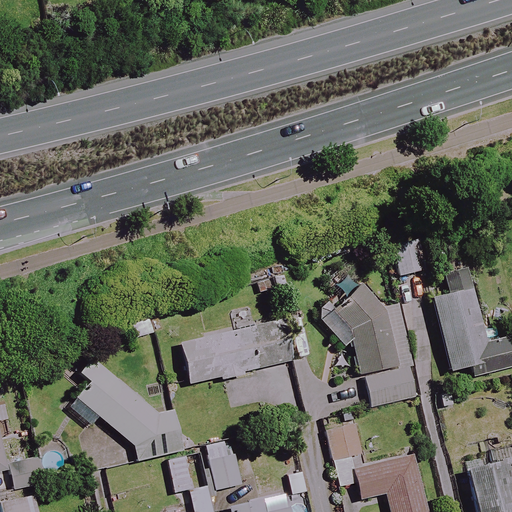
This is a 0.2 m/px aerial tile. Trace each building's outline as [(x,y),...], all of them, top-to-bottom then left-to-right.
[(409,255),(392,257),(393,276),(411,275),(409,255)] [(484,346),(465,270),(441,276),(446,297),(428,301),(446,373),(466,368),(469,379),(511,367),(511,342),(511,339),(484,346)] [(385,312),(360,284),(332,310),(348,331),(359,376),(398,367),(385,312)] [(176,346),(185,385),(217,377),(219,383),(242,377),(241,372),(289,360),(279,321),(176,346)] [(153,417),(88,359),(75,374),(88,386),(66,411),(86,428),(97,416),(130,446),(134,462),(178,453),(170,414),(153,417)] [(411,398),(405,370),(360,380),(366,408),(411,398)] [(348,457),(361,454),(354,425),(322,432),(329,461),(336,489),(354,484),(358,501),(381,496),(385,511),(422,511),(409,457),(351,471),(348,457)] [(237,487),(229,443),(203,448),(212,492),(237,487)] [(511,504),(511,451),(493,456),(495,464),(464,472),(474,511),(511,511),(511,508),(511,505),(511,504)] [(191,490),(186,458),(165,462),(170,494),(187,492),(190,511),(208,511),(204,487),(191,490)] [(40,485),(36,461),(7,467),(11,491),(40,485)] [(38,511),(35,495),(0,501),(0,511),(38,511)] [(277,511),(259,511),(257,502),(224,510),(224,511),(284,511),(284,510),(277,511)]
